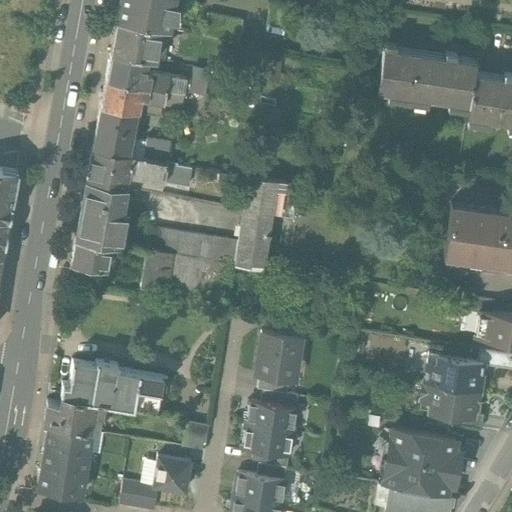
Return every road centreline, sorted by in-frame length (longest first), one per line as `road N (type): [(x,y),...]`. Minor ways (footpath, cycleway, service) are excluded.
road 1 (tertiary): [(20,369),(84,0)]
road 2 (residential): [(202,511),(236,314)]
